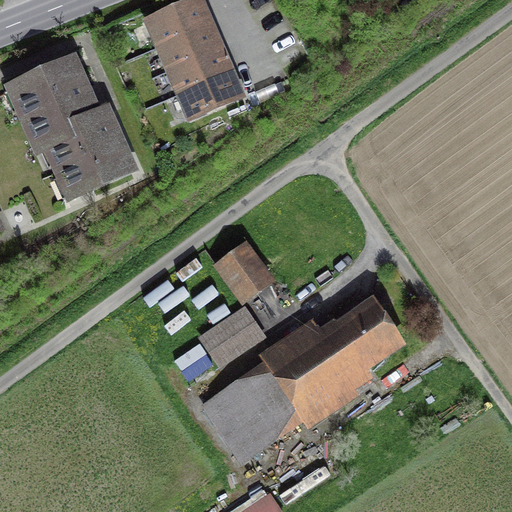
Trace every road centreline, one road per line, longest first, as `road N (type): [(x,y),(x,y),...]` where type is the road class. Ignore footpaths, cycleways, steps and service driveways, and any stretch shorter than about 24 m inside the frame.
road 1 (unclassified): [(0,374),(511,4)]
road 2 (track): [(511,404),(323,141)]
